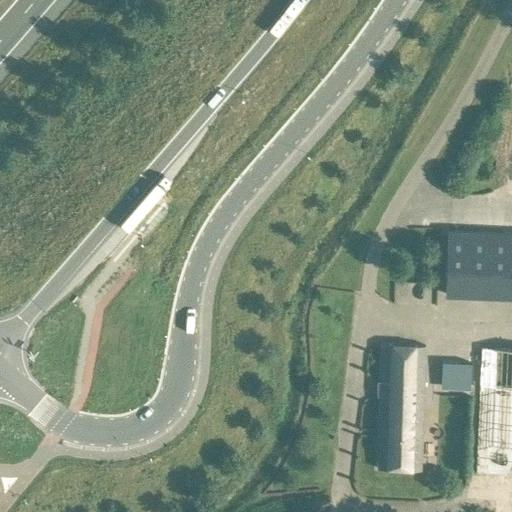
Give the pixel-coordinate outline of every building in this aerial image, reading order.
[(511,233),(448,231),(446,294),(511,296),(511,233)] [(396,281),(395,299),(412,299),(413,281),(396,281)] [(378,468),(421,469),(426,345),(381,344),(378,468)] [(477,474),(497,475),(511,475),(511,348),(482,347),(477,474)] [(446,348),(445,386),(473,387),(474,349),(446,348)]
